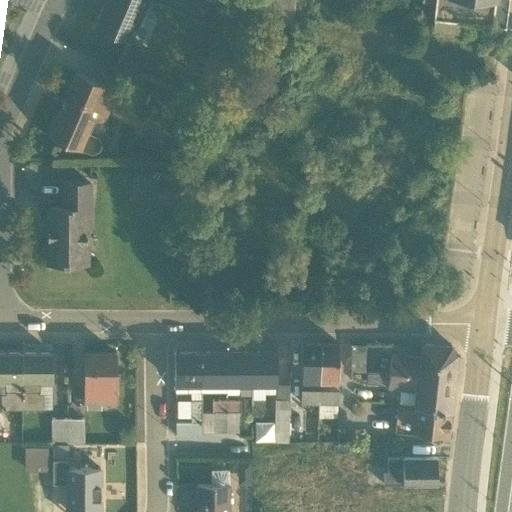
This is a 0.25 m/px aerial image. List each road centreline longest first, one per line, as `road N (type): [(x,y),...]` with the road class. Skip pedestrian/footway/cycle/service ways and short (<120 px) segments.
road 1 (unclassified): [(152,322),(483,325)]
road 2 (tertiary): [(511,118),(483,325)]
road 3 (residential): [(156,511),(152,322)]
road 4 (tertiary): [(483,325),(460,511)]
road 5 (residential): [(0,161),(12,100),(55,0)]
road 6 (unclassified): [(0,323),(152,322)]
